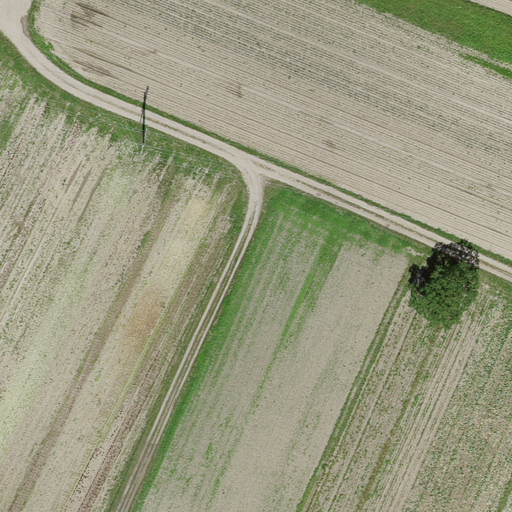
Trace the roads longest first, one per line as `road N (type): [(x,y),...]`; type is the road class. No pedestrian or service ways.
road 1 (track): [(5,10),(21,51),(233,150),(232,224),(110,511)]
road 2 (track): [(233,150),(511,271)]
